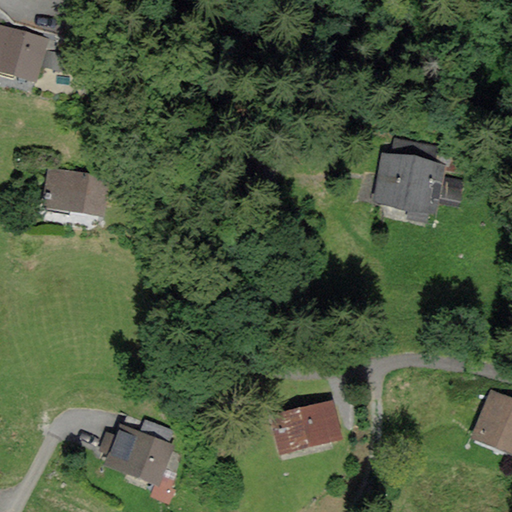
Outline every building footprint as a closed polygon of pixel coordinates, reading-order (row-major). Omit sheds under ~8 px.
[(44,39),(0,27),(0,67),(34,77),(44,39)] [(443,165),(385,155),(377,199),(433,209),(435,199),(456,203),(460,182),(441,178),(443,165)] [(105,177),(52,170),(46,206),(100,214),(105,177)] [(511,400),(495,392),(475,434),(511,450),(511,400)] [(339,436),(331,402),(273,417),(282,451),(339,436)] [(172,444),(121,426),(117,437),(108,434),(102,450),(111,453),(108,463),(158,481),(172,444)]
